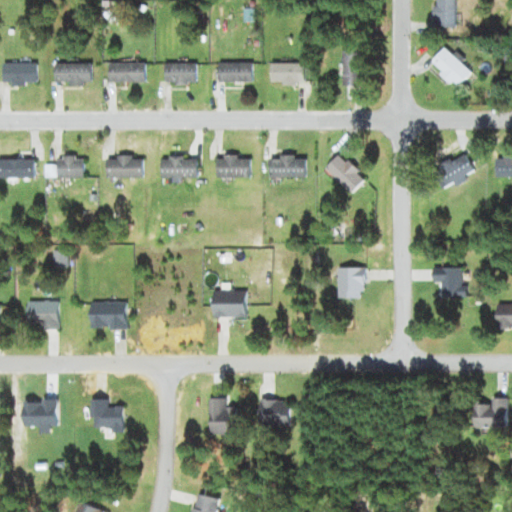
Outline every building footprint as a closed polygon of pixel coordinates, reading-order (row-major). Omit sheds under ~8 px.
[(454,0),(433,0),(434,29),(454,29),(454,0)] [(429,64),(456,88),(470,73),(444,48),(429,64)] [(341,50),(341,86),(360,86),(360,50),(341,50)] [(6,83),(41,83),(41,63),(6,63),(6,83)] [(94,83),(94,63),(58,63),(58,83),(94,83)] [(112,81),(149,81),(149,63),(112,63),(112,81)] [(200,63),(168,63),(168,83),(200,83),(200,63)] [(251,63),(221,63),(221,82),(251,82),(251,63)] [(269,84),(303,84),(303,64),(269,64),(269,84)] [(324,169),(349,194),(364,180),(338,154),(324,169)] [(473,171),(464,154),(431,172),(441,190),(473,171)] [(110,177),(146,177),(146,156),(110,156),(110,177)] [(511,156),(495,157),(495,178),(511,177),(511,156)] [(87,177),(87,157),(60,157),(60,166),(48,166),(48,177),(87,177)] [(201,178),(201,157),(164,157),(164,178),(201,178)] [(250,177),(250,157),(220,157),(220,177),(250,177)] [(268,178),(304,178),(304,157),(268,157),(268,178)] [(37,159),(1,159),(1,177),(37,177),(37,159)] [(336,299),(361,299),(361,269),(336,269),(336,299)] [(464,269),(431,269),(431,286),(437,286),(437,298),(464,298),(464,269)] [(244,316),(244,290),(217,290),(217,316),(244,316)] [(61,326),(61,300),(31,300),(31,326),(61,326)] [(129,302),(93,302),(93,328),(129,328),(129,302)] [(495,328),(511,327),(511,304),(495,305),(495,328)] [(213,398),(213,433),(237,433),(237,397),(213,398)] [(26,399),(26,427),(60,427),(60,399),(26,399)] [(96,427),(125,427),(125,407),(110,407),(110,399),(96,399),(96,427)] [(288,400),(255,400),(255,427),(288,427),(288,400)] [(473,428),(508,428),(508,400),(473,400),(473,428)] [(192,511),(218,511),(221,498),(197,493),(192,511)] [(76,511),(103,511),(83,501),(76,511)]
